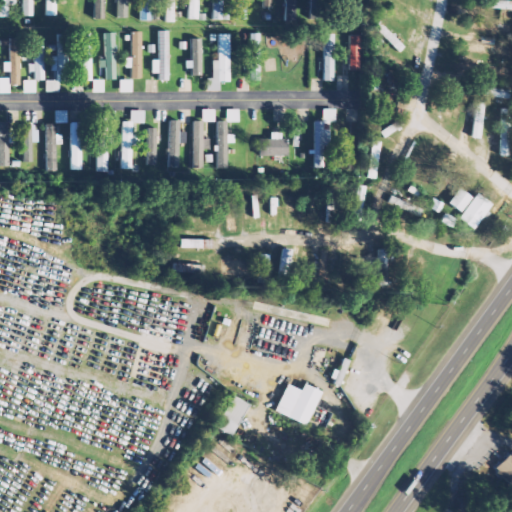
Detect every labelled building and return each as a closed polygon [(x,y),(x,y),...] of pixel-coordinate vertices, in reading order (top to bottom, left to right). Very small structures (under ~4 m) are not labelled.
[(0,0),(0,17),(13,17),(12,0),(0,0)] [(21,0),(21,16),(31,16),(31,0),(21,0)] [(56,0),(44,0),(45,15),(56,16),(56,0)] [(103,0),(92,0),(92,18),(103,19),(103,0)] [(127,18),(127,0),(116,0),(116,17),(127,18)] [(139,0),(139,20),(152,21),(152,0),(139,0)] [(165,0),(166,22),(176,23),(175,0),(165,0)] [(199,0),(187,0),(187,19),(199,19),(199,0)] [(212,0),(212,20),(223,20),(223,0),(212,0)] [(247,20),(248,0),(236,0),(236,19),(247,20)] [(284,0),(285,21),(295,21),(295,0),(284,0)] [(511,0),(479,0),(480,8),(511,8),(511,0)] [(469,28),(511,34),(511,24),(511,22),(480,19),(480,21),(470,19),(469,28)] [(404,47),(379,21),(373,26),(397,53),(404,47)] [(157,59),(151,59),(151,73),(157,73),(157,80),(168,80),(169,30),(157,30),(157,59)] [(130,57),(124,57),(124,68),(130,68),(130,78),(141,78),(141,31),(131,31),(130,57)] [(82,81),(92,80),(91,33),(81,33),(82,81)] [(115,33),(102,33),(103,68),(105,68),(105,80),(116,79),(115,33)] [(260,80),(260,33),(249,33),(249,80),(260,80)] [(217,60),(211,60),(210,83),(217,83),(217,81),(229,82),(230,34),(218,34),(217,60)] [(322,81),(333,81),(334,34),(323,34),(322,81)] [(347,70),(358,70),(359,35),(348,35),(347,70)] [(10,62),(18,62),(19,38),(10,38),(10,62)] [(190,60),(184,60),(184,68),(190,68),(190,75),(201,75),(201,38),(190,38),(190,60)] [(31,80),(44,79),(43,39),(32,39),(33,64),(31,64),(31,80)] [(511,55),(511,46),(463,43),(463,52),(511,55)] [(59,92),(59,82),(68,82),(68,47),(56,47),(56,80),(45,80),(45,92),(59,92)] [(410,64),(379,48),(375,55),(406,71),(410,64)] [(486,72),(486,65),(462,63),(461,70),(486,72)] [(508,77),(509,68),(489,65),(488,74),(508,77)] [(0,92),(9,93),(9,78),(0,78),(0,92)] [(119,93),(131,92),(130,79),(118,80),(119,93)] [(35,93),(35,80),(23,80),(22,93),(35,93)] [(104,80),(93,80),(93,93),(104,93),(104,80)] [(509,99),(510,91),(475,86),(474,94),(509,99)] [(485,102),(475,101),(471,138),(481,139),(485,102)] [(510,109),(501,108),(500,132),(494,132),(493,140),(499,140),(499,156),(509,156),(510,109)] [(312,121),(313,168),(326,168),(326,162),(328,162),(328,122),(334,122),(334,109),(321,109),(321,121),(312,121)] [(67,123),(67,110),(54,110),(54,123),(67,123)] [(97,172),(108,172),(108,143),(113,143),(113,134),(108,135),(108,123),(115,123),(115,110),(96,111),(97,172)] [(143,110),(130,110),(129,122),(143,122),(143,110)] [(178,120),(167,120),(168,167),(179,167),(178,120)] [(0,166),(9,166),(8,122),(0,121),(0,166)] [(131,122),(121,121),(119,169),(130,169),(131,122)] [(203,121),(191,121),(192,169),(207,168),(206,139),(203,139),(203,121)] [(227,168),(228,143),(233,143),(233,135),(226,134),(226,121),(216,121),(216,168),(227,168)] [(45,171),(56,171),(56,143),(62,144),(62,135),(55,135),(55,123),(46,123),(45,171)] [(37,142),(36,125),(22,125),(23,162),(33,161),(32,143),(37,142)] [(156,128),(146,128),(146,165),(156,165),(156,128)] [(69,169),(79,170),(80,129),(70,129),(69,169)] [(287,155),(287,139),(280,139),(280,132),(269,133),(269,139),(257,139),(258,156),(287,155)] [(368,175),(376,175),(377,161),(368,161),(368,175)] [(420,198),(423,192),(411,185),(407,191),(420,198)] [(460,212),(470,197),(457,188),(447,203),(460,212)] [(458,218),(472,229),(492,205),(477,193),(458,218)] [(388,202),(419,217),(423,209),(391,195),(388,202)] [(227,232),(236,231),(236,209),(226,210),(227,232)] [(179,248),(212,248),(212,240),(179,239),(179,248)] [(285,287),(291,250),(280,248),(274,285),(285,287)] [(327,284),(328,250),(320,250),(319,284),(327,284)] [(249,277),(250,261),(231,260),(231,254),(220,253),(218,276),(249,277)] [(404,254),(395,253),(392,285),(401,286),(404,254)] [(268,254),(258,254),(257,283),(267,283),(268,254)] [(203,273),(203,264),(171,264),(171,272),(203,273)] [(273,411),(304,426),(320,392),(302,384),(299,390),(286,384),(273,411)] [(215,429),(232,436),(246,403),(229,396),(215,429)] [(508,483),(511,479),(511,456),(507,452),(492,470),(508,483)]
